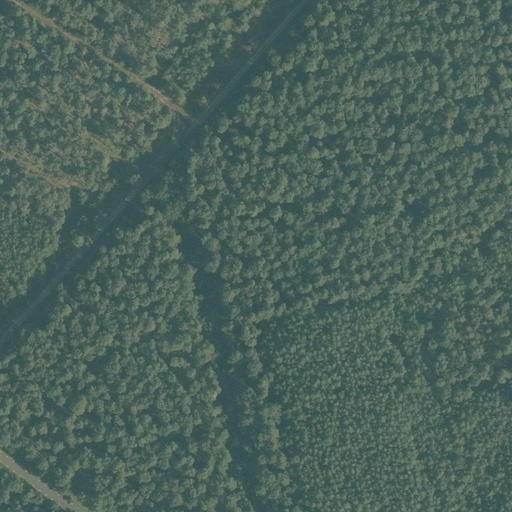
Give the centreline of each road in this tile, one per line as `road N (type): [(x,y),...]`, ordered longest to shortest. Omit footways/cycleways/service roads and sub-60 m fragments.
road 1 (track): [(0,337),(302,0)]
road 2 (track): [(190,124),(181,109),(11,0)]
